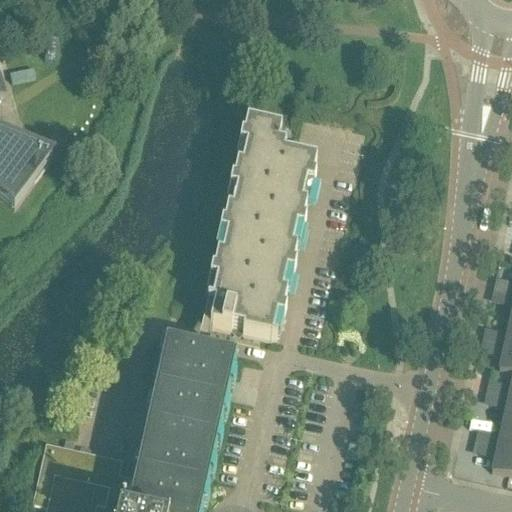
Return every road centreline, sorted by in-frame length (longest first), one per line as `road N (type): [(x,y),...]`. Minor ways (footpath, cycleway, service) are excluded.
road 1 (residential): [(108,443),(136,334),(277,361)]
road 2 (residential): [(484,17),(458,248)]
road 3 (residential): [(277,361),(331,139)]
road 4 (residential): [(458,248),(511,59)]
road 5 (residential): [(277,361),(241,511)]
road 6 (residential): [(428,396),(458,248)]
road 7 (residential): [(320,511),(351,378)]
